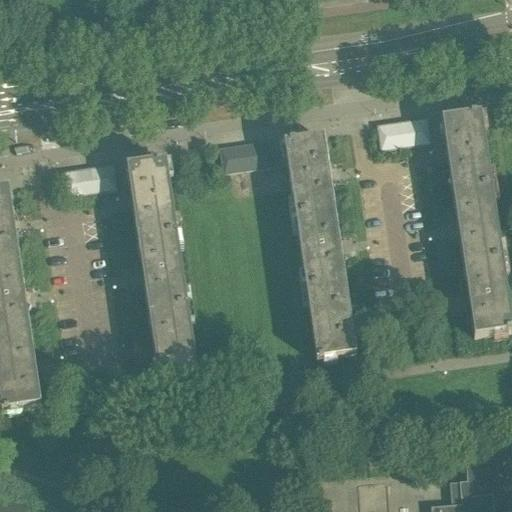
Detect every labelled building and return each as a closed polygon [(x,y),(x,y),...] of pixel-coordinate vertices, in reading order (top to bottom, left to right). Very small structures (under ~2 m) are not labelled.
[(441,123),(452,196),(491,191),(481,117),(476,118),(475,118),(470,119),(441,123)] [(414,124),(418,148),(430,147),(427,121),(425,121),(426,123),(415,124),(414,124)] [(402,126),(406,150),(418,148),(414,124),(414,125),(402,126)] [(390,127),(394,152),(406,150),(402,126),(401,126),(402,126),(390,128),(390,127)] [(394,152),(390,127),(389,127),(390,128),(378,130),(378,128),(377,129),(380,154),(394,152)] [(288,173),(295,220),(334,214),(323,141),(294,145),(289,145),(289,146),(284,147),(288,173)] [(257,147),(256,147),(260,172),(273,170),(269,145),(268,145),(268,146),(257,148),(257,147)] [(245,149),(244,149),(248,174),(260,172),(256,147),(256,148),(245,150),(245,149)] [(233,151),(236,176),(248,174),(244,149),(244,150),(233,152),(233,151)] [(236,176),(233,151),(232,151),(232,152),(221,153),(221,152),(219,152),(223,177),(236,176)] [(126,170),(137,243),(177,238),(170,190),(166,164),(161,165),(161,164),(155,165),(156,166),(126,170)] [(101,171),(100,171),(104,195),(117,193),(113,168),(112,168),(112,170),(101,171)] [(89,172),(88,172),(92,197),(104,195),(100,171),(100,172),(89,173),(89,172)] [(77,174),(76,174),(80,199),(92,197),(88,172),(88,173),(77,175),(77,174)] [(80,199),(76,174),(76,175),(65,177),(65,175),(63,175),(67,201),(80,199)] [(452,196),(463,268),(502,263),(491,191),(452,196)] [(0,267),(19,265),(9,192),(0,192),(0,267)] [(295,220),(305,292),(345,286),(334,214),(295,220)] [(137,243),(148,316),(187,310),(177,238),(137,243)] [(511,329),(502,263),(463,268),(474,342),(506,337),(511,336),(511,335),(511,329)] [(0,267),(0,340),(30,337),(19,265),(0,267)] [(345,286),(305,292),(316,365),(318,365),(324,364),(323,364),(356,359),(345,286)] [(187,310),(148,316),(159,388),(191,384),(196,383),(198,382),(187,310)] [(30,337),(0,340),(0,405),(2,416),(3,415),(4,416),(9,415),(41,410),(30,337)] [(508,511),(507,497),(500,498),(497,467),(465,470),(467,485),(459,486),(461,508),(431,511),(430,511),(508,511)]
